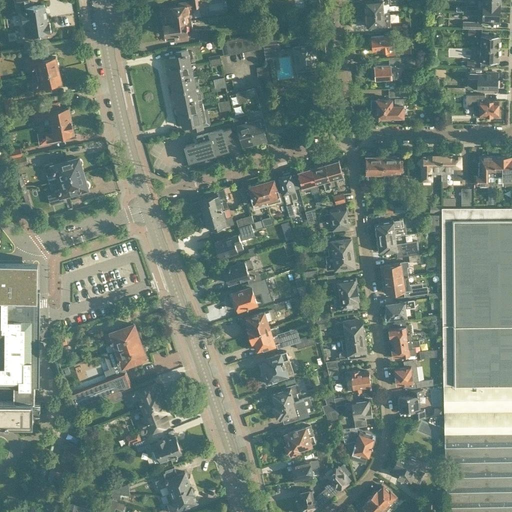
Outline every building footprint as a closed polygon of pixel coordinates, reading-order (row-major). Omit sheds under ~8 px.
[(46,18),(44,4),(27,6),(26,2),(29,2),(28,0),(16,0),(17,4),(20,4),(23,22),(25,36),(31,35),(35,35),(40,34),(41,35),(46,34),(47,33),(48,33),(48,32),(51,31),(50,22),(47,23),(46,18)] [(188,8),(191,7),(203,6),(202,0),(201,0),(189,0),(190,0),(178,2),(179,6),(162,8),(164,24),(191,20),(190,14),(189,14),(188,8)] [(366,6),(365,6),(365,14),(383,12),(383,4),(389,3),(390,3),(403,2),(402,0),(375,0),(375,1),(366,1),(366,6)] [(466,5),(466,9),(468,9),(478,9),(500,10),(500,0),(477,0),(477,5),(477,6),(466,5)] [(500,22),(500,10),(478,9),(468,9),(468,12),(470,14),(477,14),(477,21),(463,21),(463,22),(461,22),(461,27),(482,28),(482,21),(500,22)] [(390,12),(383,13),(383,12),(365,14),(366,22),(367,22),(368,26),(377,25),(377,27),(391,26),(390,12)] [(213,40),(212,28),(202,29),(202,28),(192,29),(191,20),(164,24),(164,26),(163,26),(164,32),(165,32),(166,40),(199,35),(200,41),(213,40)] [(481,31),(480,47),(499,48),(499,46),(499,41),(499,35),(488,35),(488,32),(481,31)] [(372,45),(372,50),(377,50),(377,52),(386,51),(386,57),(411,54),(410,46),(395,48),(393,33),(371,36),(371,37),(369,39),(369,43),(372,45)] [(265,47),(264,38),(263,34),(256,36),(259,48),(265,47)] [(259,48),(256,36),(249,37),(251,50),(259,48)] [(279,50),(277,36),(265,38),(264,38),(265,47),(266,59),(276,57),(275,51),(279,50)] [(251,50),(249,37),(242,39),(244,51),(251,50)] [(220,39),(213,40),(214,47),(222,46),(224,55),(231,54),(228,41),(220,43),(220,39)] [(244,51),(242,39),(235,40),(237,53),(244,51)] [(237,53),(235,40),(228,41),(231,54),(237,53)] [(315,47),(314,43),(295,46),(298,66),(296,67),(297,76),(317,74),(316,65),(317,65),(316,55),(319,54),(318,47),(315,47)] [(499,50),(499,48),(480,47),(480,63),(487,64),(487,61),(498,61),(498,55),(499,55),(499,50)] [(171,66),(171,68),(190,64),(189,57),(193,56),(191,51),(188,52),(187,49),(176,51),(177,55),(169,56),(169,57),(167,58),(169,65),(171,66)] [(59,69),(56,56),(45,59),(44,53),(34,55),(26,57),(28,63),(29,68),(36,67),(37,74),(59,69)] [(374,65),(375,80),(397,78),(396,66),(410,65),(410,64),(413,64),(415,63),(416,61),(416,55),(388,57),(389,64),(374,65)] [(190,64),(171,68),(169,68),(169,69),(168,70),(169,76),(171,76),(172,80),(196,75),(195,70),(192,71),(190,64)] [(482,67),(470,67),(470,73),(469,73),(469,79),(477,79),(477,87),(482,88),(497,88),(497,72),(486,72),(485,73),(482,73),(482,67)] [(61,81),(59,69),(37,74),(39,81),(32,83),(34,93),(48,90),(47,88),(50,88),(49,84),(61,81)] [(172,84),(171,85),(172,92),(195,87),(194,80),(197,80),(196,75),(174,80),(171,80),(172,84)] [(196,94),(195,87),(172,92),(173,99),(175,100),(176,103),(201,98),(200,93),(196,94)] [(402,88),(388,88),(388,97),(402,97),(402,88)] [(473,105),(473,116),(499,116),(499,100),(485,100),(485,94),(466,94),(466,105),(473,105)] [(0,98),(0,106),(11,105),(10,97),(0,98)] [(177,107),(175,108),(176,114),(179,114),(179,115),(181,115),(200,111),(199,104),(202,103),(201,98),(176,103),(177,107)] [(404,116),(404,106),(404,99),(394,99),(394,105),(392,105),(392,98),(385,98),(371,98),(371,107),(376,107),(376,111),(374,112),(377,119),(382,116),(392,116),(396,116),(396,118),(402,118),(402,116),(404,116)] [(71,120),(68,107),(58,109),(57,103),(34,107),(36,119),(44,118),(45,125),(50,124),(71,120)] [(13,113),(11,105),(0,106),(0,108),(1,115),(13,113)] [(202,122),(206,121),(203,110),(200,111),(181,115),(181,116),(179,118),(181,125),(183,125),(183,126),(190,124),(191,129),(203,126),(202,122)] [(255,119),(249,121),(255,142),(257,141),(259,143),(265,141),(265,139),(266,139),(263,129),(266,129),(265,124),(262,124),(259,114),(254,116),(255,119)] [(255,142),(249,121),(242,123),(241,119),(236,121),(239,131),(237,132),(238,137),(241,136),(243,145),(244,145),(245,146),(252,144),(252,142),(255,142)] [(74,132),(71,120),(50,124),(51,131),(43,133),(38,134),(40,144),(48,142),(58,140),(57,136),(74,132)] [(222,129),(204,134),(196,136),(198,141),(185,145),(189,160),(215,153),(215,155),(221,153),(221,151),(228,149),(226,142),(232,140),(230,136),(232,136),(230,128),(222,130),(222,129)] [(22,156),(21,149),(9,151),(11,159),(22,156)] [(495,175),(494,155),(487,155),(485,154),(483,154),(481,155),(480,155),(480,174),(478,174),(478,182),(488,182),(488,181),(495,181),(495,175)] [(511,155),(511,154),(507,154),(507,155),(494,155),(495,175),(495,181),(495,177),(498,177),(497,174),(503,174),(503,184),(511,184),(511,155)] [(383,182),(383,156),(373,156),(372,155),(369,155),(368,156),(366,156),(366,166),(365,168),(365,171),(366,172),(366,174),(367,180),(368,182),(373,182),(374,180),(374,178),(380,178),(380,182),(383,182)] [(385,156),(383,156),(383,182),(389,182),(389,174),(392,174),(392,172),(403,171),(403,163),(400,163),(400,156),(391,156),(389,155),(386,155),(385,156)] [(441,172),(441,155),(425,155),(425,156),(423,156),(419,161),(423,165),(423,170),(423,178),(431,178),(431,172),(441,172)] [(458,155),(441,155),(441,172),(441,179),(447,179),(447,172),(453,172),(452,179),(462,179),(462,172),(460,172),(460,161),(460,156),(458,156),(458,155)] [(28,163),(27,156),(14,159),(15,166),(28,163)] [(53,162),(44,165),(46,173),(49,182),(52,181),(58,180),(82,173),(80,165),(81,164),(82,164),(82,163),(83,162),(83,161),(82,160),(82,159),(81,158),(80,158),(79,158),(78,158),(54,165),(53,162)] [(335,177),(343,175),(338,160),(337,160),(335,159),(333,160),(332,162),(325,164),(331,187),(337,185),(335,177)] [(331,187),(325,164),(318,166),(317,165),(314,165),(313,167),(312,167),(316,182),(323,181),(325,189),(331,187)] [(300,171),(298,171),(303,190),(311,188),(312,193),(317,191),(319,191),(316,182),(312,167),(305,169),(303,169),(301,169),(300,171)] [(85,180),(82,173),(58,180),(61,189),(55,190),(56,193),(49,195),(51,204),(65,200),(64,194),(87,187),(88,187),(89,186),(89,185),(89,183),(89,182),(88,181),(87,181),(86,180),(85,180)] [(283,176),(279,177),(279,179),(289,215),(294,214),(291,203),(293,203),(292,200),(297,198),(294,189),(290,174),(289,174),(289,173),(283,174),(284,175),(283,176)] [(15,177),(18,189),(25,186),(22,175),(15,177)] [(262,182),(260,182),(267,204),(277,201),(278,204),(285,202),(282,191),(278,192),(278,188),(276,189),(273,178),(268,180),(267,180),(263,181),(262,182)] [(267,204),(260,182),(259,182),(255,183),(255,184),(249,185),(252,196),(251,196),(254,208),(267,204)] [(29,200),(25,186),(18,189),(22,202),(29,200)] [(461,206),(471,206),(471,188),(461,188),(461,206)] [(226,200),(227,200),(224,189),(217,191),(218,194),(203,199),(205,203),(200,204),(203,215),(224,209),(224,208),(228,207),(226,200)] [(343,193),(334,196),(336,204),(346,201),(343,193)] [(246,196),(239,198),(240,204),(248,202),(246,196)] [(318,215),(315,215),(316,220),(319,220),(347,216),(347,213),(348,211),(347,208),(346,207),(346,206),(332,208),(330,208),(330,213),(318,215)] [(511,206),(442,207),(444,356),(446,511),(465,511),(511,510),(511,206)] [(218,211),(203,215),(206,226),(210,225),(212,229),(230,224),(233,223),(231,215),(226,217),(224,209),(218,211)] [(442,224),(442,214),(428,214),(428,224),(429,224),(442,224)] [(250,215),(236,219),(239,227),(253,222),(250,215)] [(350,225),(349,223),(348,221),(347,216),(319,220),(320,226),(332,225),(333,230),(349,228),(349,227),(350,225)] [(405,222),(403,223),(403,220),(393,221),(379,222),(380,224),(375,225),(376,231),(375,232),(375,235),(377,236),(377,237),(395,235),(407,234),(405,222)] [(240,240),(254,235),(250,223),(239,227),(241,233),(215,241),(218,249),(217,249),(216,249),(216,250),(218,255),(219,256),(219,255),(220,255),(220,256),(227,254),(228,256),(238,253),(237,251),(243,249),(240,240)] [(330,234),(318,236),(319,242),(323,241),(323,247),(328,246),(329,254),(352,251),(352,250),(353,249),(353,248),(353,247),(352,246),(352,245),(351,238),(331,240),(330,234)] [(377,240),(376,241),(377,244),(378,245),(379,251),(383,251),(384,252),(396,250),(406,249),(407,255),(407,256),(409,255),(419,254),(418,240),(396,243),(395,235),(377,237),(377,240)] [(353,253),(352,251),(329,254),(326,255),(327,263),(326,263),(326,269),(354,265),(353,258),(354,257),(354,256),(354,255),(353,254),(353,253)] [(243,261),(224,267),(225,269),(224,271),(225,274),(227,275),(229,283),(248,276),(250,282),(260,278),(258,272),(255,273),(250,258),(243,261)] [(0,421),(33,421),(33,400),(35,400),(35,399),(35,383),(39,383),(39,382),(40,287),(38,286),(39,269),(38,261),(0,260),(0,421)] [(382,272),(381,274),(382,279),(407,275),(406,267),(408,267),(407,261),(383,264),(384,270),(382,272)] [(318,276),(317,269),(304,271),(305,278),(306,278),(310,277),(318,276)] [(357,285),(357,284),(357,282),(356,282),(355,277),(354,278),(335,280),(334,274),(327,275),(328,282),(333,281),(334,286),(336,294),(358,291),(358,289),(358,288),(358,287),(358,286),(357,285)] [(409,284),(407,275),(382,279),(383,284),(384,286),(386,286),(387,292),(411,289),(410,284),(409,284)] [(251,286),(232,292),(236,302),(235,302),(237,308),(237,307),(238,309),(257,303),(254,295),(260,293),(263,302),(262,303),(263,303),(274,299),(273,299),(266,278),(267,277),(261,278),(260,278),(250,282),(251,286)] [(427,286),(413,288),(413,289),(414,295),(427,293),(427,286)] [(333,302),(331,303),(331,308),(357,305),(359,305),(358,300),(359,300),(359,298),(359,297),(359,296),(359,295),(359,294),(358,293),(358,291),(336,294),(333,294),(333,295),(332,295),(333,302)] [(275,317),(273,311),(287,307),(285,300),(291,298),(291,297),(275,303),(268,306),(269,309),(246,317),(249,325),(246,326),(247,327),(247,329),(248,331),(249,332),(249,335),(269,328),(266,320),(275,317)] [(388,303),(385,303),(386,309),(387,318),(406,316),(404,308),(414,306),(413,299),(388,303)] [(364,330),(363,329),(361,318),(334,322),(336,330),(344,329),(346,339),(364,336),(363,335),(365,333),(364,330)] [(424,331),(418,332),(413,332),(412,324),(412,323),(406,324),(406,326),(394,327),(389,328),(390,337),(392,336),(393,340),(393,342),(419,339),(425,338),(424,331)] [(113,344),(105,347),(107,352),(117,348),(142,340),(139,331),(136,331),(134,324),(127,326),(126,325),(123,327),(123,326),(117,328),(117,329),(106,334),(108,341),(111,340),(113,344)] [(269,328),(249,335),(250,336),(249,337),(250,339),(251,341),(252,343),(254,342),(257,350),(279,343),(280,347),(296,342),(298,342),(295,333),(282,338),(281,333),(272,336),(269,328)] [(298,342),(296,342),(298,349),(321,341),(319,335),(298,342)] [(56,346),(66,343),(64,336),(63,337),(54,340),(56,346)] [(364,338),(364,336),(346,339),(341,340),(343,350),(339,350),(340,358),(366,354),(365,343),(366,342),(365,339),(364,338)] [(420,345),(419,339),(393,342),(394,347),(392,347),(393,356),(408,354),(416,353),(415,346),(420,345)] [(145,349),(142,340),(117,348),(123,366),(129,364),(129,365),(139,361),(138,360),(145,358),(145,357),(146,357),(143,350),(145,349)] [(443,356),(443,349),(433,350),(433,349),(419,351),(421,358),(443,356)] [(267,361),(261,363),(265,373),(264,374),(265,378),(267,379),(268,384),(274,382),(273,379),(280,376),(293,372),(286,351),(283,352),(277,354),(266,357),(267,361)] [(337,359),(327,361),(328,369),(338,367),(337,359)] [(419,380),(416,359),(404,360),(404,366),(395,368),(397,384),(416,381),(417,387),(433,385),(433,378),(419,380)] [(358,370),(346,371),(346,378),(352,377),(353,391),(362,389),(362,386),(372,384),(371,378),(370,378),(369,371),(359,372),(358,370)] [(97,399),(120,390),(131,386),(125,371),(106,378),(70,391),(75,405),(76,407),(97,399)] [(299,399),(297,391),(299,391),(295,378),(286,381),(287,387),(283,388),(283,390),(272,394),(276,406),(299,399)] [(156,389),(154,383),(133,391),(128,393),(128,394),(124,396),(125,400),(130,398),(130,400),(136,398),(136,399),(135,400),(135,401),(138,407),(138,408),(143,407),(162,399),(161,396),(162,394),(160,389),(158,388),(156,389)] [(424,395),(424,389),(410,390),(410,395),(398,396),(399,411),(411,411),(411,418),(426,417),(425,409),(420,409),(420,395),(424,395)] [(122,398),(120,390),(97,399),(99,404),(108,401),(108,403),(122,398)] [(350,395),(334,397),(335,405),(345,403),(346,409),(352,408),(353,417),(354,417),(355,426),(356,426),(367,425),(365,415),(372,415),(370,405),(369,405),(368,399),(351,401),(350,395)] [(309,396),(299,399),(276,406),(275,407),(275,409),(274,410),(275,413),(277,414),(277,416),(279,415),(280,419),(284,418),(285,420),(292,418),(292,419),(302,416),(306,415),(306,414),(314,411),(309,396)] [(164,398),(162,399),(143,407),(146,415),(141,416),(142,420),(137,422),(142,434),(168,424),(166,418),(170,416),(168,409),(169,407),(167,402),(165,401),(164,398)] [(324,406),(326,413),(336,410),(335,402),(324,406)] [(336,410),(326,413),(328,420),(338,417),(336,410)] [(299,448),(317,442),(311,425),(285,433),(288,444),(286,444),(288,451),(290,450),(291,453),(300,450),(299,448)] [(355,426),(341,428),(345,443),(353,441),(356,441),(355,444),(354,443),(353,445),(354,446),(352,453),(360,455),(360,453),(368,456),(371,447),(372,447),(373,446),(372,446),(375,437),(366,434),(359,432),(359,434),(358,433),(356,426),(355,426)] [(128,444),(133,442),(141,439),(138,431),(125,436),(128,444)] [(141,439),(133,442),(134,446),(137,445),(139,449),(146,447),(147,450),(149,456),(152,455),(155,462),(159,460),(173,455),(173,457),(181,454),(180,453),(181,452),(181,450),(181,448),(180,445),(179,444),(176,436),(164,440),(164,438),(157,441),(158,442),(152,444),(149,444),(146,437),(141,439)] [(317,449),(319,457),(327,455),(325,447),(317,449)] [(394,467),(391,473),(411,480),(411,479),(419,482),(424,471),(416,468),(419,460),(416,459),(416,458),(412,456),(410,457),(400,453),(397,459),(396,459),(393,466),(394,467)] [(311,468),(316,467),(316,466),(319,466),(317,460),(315,460),(291,465),(293,472),(292,474),(293,478),(294,478),(294,480),(313,476),(311,468)] [(326,472),(332,480),(339,489),(350,479),(347,476),(351,473),(343,464),(340,467),(338,465),(333,470),(331,468),(326,472)] [(163,472),(153,475),(158,486),(164,484),(165,487),(169,486),(171,491),(189,484),(189,483),(190,481),(189,479),(187,478),(185,471),(177,474),(174,467),(173,467),(165,470),(166,471),(163,472)] [(333,494),(333,493),(339,489),(332,480),(326,486),(327,487),(320,493),(314,498),(314,497),(312,489),(303,491),(300,492),(300,495),(297,496),(300,511),(306,511),(317,503),(319,505),(328,498),(333,494)] [(166,508),(156,511),(155,511),(175,511),(178,511),(177,509),(184,506),(184,507),(189,505),(189,504),(197,501),(193,491),(194,490),(193,487),(191,486),(191,484),(190,485),(189,484),(171,491),(165,493),(165,494),(166,494),(169,501),(168,502),(164,503),(166,508)] [(113,498),(120,501),(121,486),(112,490),(113,498)] [(372,495),(387,510),(392,504),(390,501),(392,499),(396,503),(399,500),(396,498),(395,496),(390,491),(389,492),(383,486),(378,491),(377,490),(376,491),(374,491),(372,493),(372,495)] [(384,511),(387,510),(372,495),(370,496),(369,496),(367,498),(367,500),(366,501),(367,502),(363,506),(368,511),(384,511)] [(113,511),(117,500),(111,498),(107,511),(113,511)] [(95,511),(96,509),(68,502),(65,511),(95,511)]
